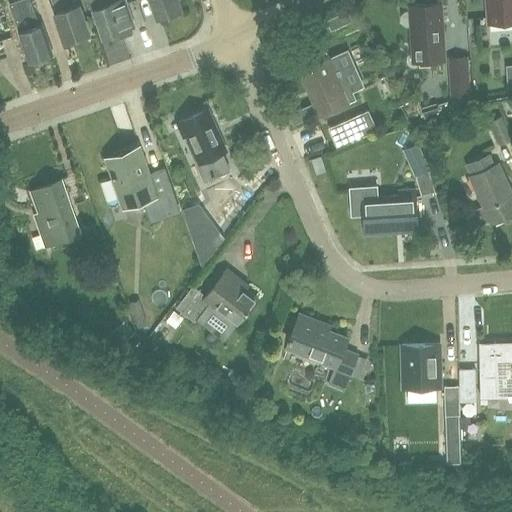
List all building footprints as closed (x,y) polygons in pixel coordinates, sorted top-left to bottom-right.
[(41,24),(38,25),(32,8),(29,0),(22,0),(10,4),(20,31),(19,31),(30,62),(52,54),(41,24)] [(65,42),(89,34),(76,0),(51,0),(56,12),(55,12),(65,42)] [(90,0),(104,37),(115,33),(117,39),(133,33),(131,27),(134,26),(125,0),(119,0),(113,2),(112,0),(90,0)] [(150,0),(157,18),(182,10),(178,0),(150,0)] [(511,0),(486,0),(488,23),(511,21),(511,0)] [(444,60),(441,3),(409,5),(409,11),(404,11),(400,15),(401,23),(405,26),(413,26),(415,61),(444,60)] [(321,115),(348,103),(342,89),(350,86),(336,55),(301,71),(321,115)] [(451,107),(471,105),(470,80),(468,80),(467,56),(449,57),(451,107)] [(428,121),(451,114),(447,100),(423,107),(428,121)] [(226,150),(208,109),(178,122),(185,138),(189,136),(200,162),(226,150)] [(501,144),(511,139),(511,137),(502,116),(491,121),(501,144)] [(414,177),(430,169),(418,143),(403,150),(414,177)] [(148,172),(140,147),(106,158),(122,207),(142,201),(150,223),(181,212),(165,167),(148,172)] [(493,165),(489,154),(471,162),(476,173),(471,175),(484,205),(473,210),(472,213),(476,222),(479,224),(490,219),(491,223),(511,213),(511,192),(499,163),(493,165)] [(50,245),(82,234),(62,177),(31,188),(50,245)] [(366,234),(419,230),(416,190),(400,191),(401,197),(364,199),(366,234)] [(221,243),(245,212),(232,202),(208,234),(221,243)] [(33,267),(35,280),(48,278),(47,270),(42,266),(33,267)] [(258,296),(238,280),(240,278),(227,268),(206,296),(192,285),(175,307),(194,322),(209,302),(237,324),(258,296)] [(138,328),(147,325),(139,300),(130,303),(138,328)] [(167,320),(176,327),(182,318),(173,312),(167,320)] [(335,367),(333,372),(328,386),(342,391),(347,378),(357,355),(344,350),(348,339),(321,328),(323,324),(300,314),(287,347),(335,367)] [(511,395),(511,340),(480,341),(481,375),(496,375),(496,396),(511,395)] [(437,401),(437,388),(441,388),(440,343),(402,345),(404,389),(421,389),(421,401),(437,401)] [(465,417),(464,402),(476,401),(475,369),(459,369),(459,386),(461,428),(471,428),(471,416),(465,417)] [(446,432),(460,432),(460,428),(461,428),(459,386),(445,386),(445,416),(446,432)] [(266,400),(261,396),(254,390),(247,398),(254,404),(259,409),(266,400)]
